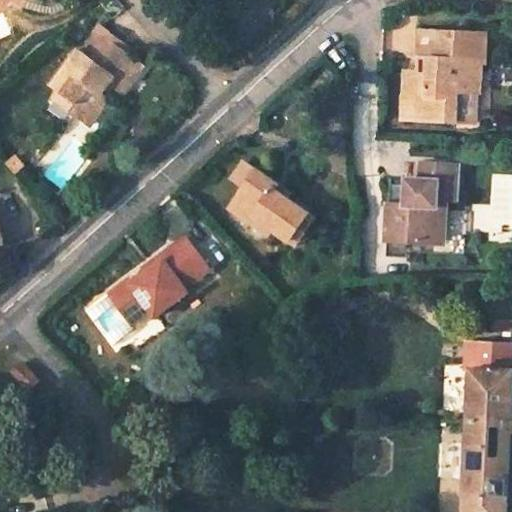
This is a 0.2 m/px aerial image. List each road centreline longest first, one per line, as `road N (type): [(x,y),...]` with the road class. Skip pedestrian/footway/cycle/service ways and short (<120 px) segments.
road 1 (residential): [(357,0),(295,40),(3,311)]
road 2 (residential): [(3,311),(91,408),(84,511)]
